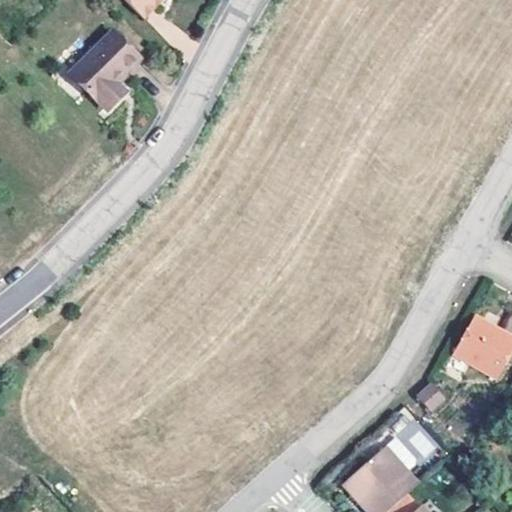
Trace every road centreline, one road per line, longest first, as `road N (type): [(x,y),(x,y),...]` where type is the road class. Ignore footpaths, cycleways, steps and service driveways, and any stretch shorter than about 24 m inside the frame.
road 1 (residential): [(0,311),(162,155),(246,0)]
road 2 (residential): [(468,240),(391,374),(277,479)]
